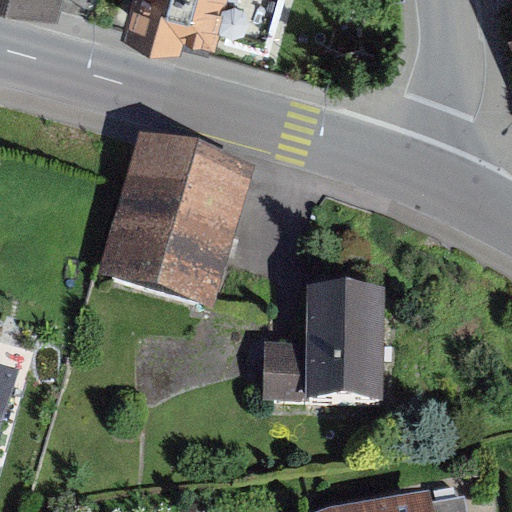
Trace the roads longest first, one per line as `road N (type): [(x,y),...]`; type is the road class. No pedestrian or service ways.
road 1 (tertiary): [(0,53),(436,181)]
road 2 (residential): [(447,0),(457,81),(436,181)]
